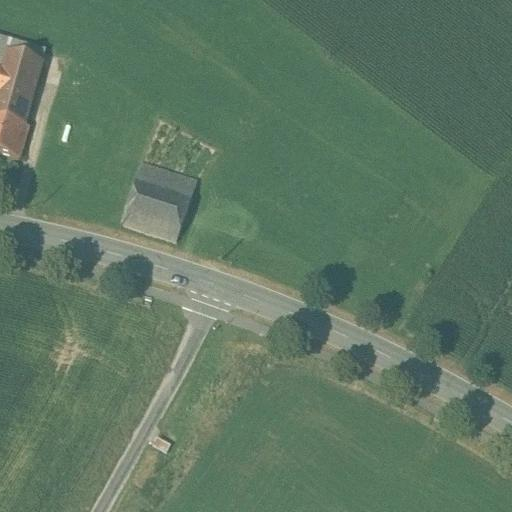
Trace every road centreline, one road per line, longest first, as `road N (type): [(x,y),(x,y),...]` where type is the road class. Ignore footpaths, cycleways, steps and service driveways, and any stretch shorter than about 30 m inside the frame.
road 1 (tertiary): [(219,288),(366,343),(511,423)]
road 2 (unclassified): [(219,288),(104,511)]
road 3 (tertiary): [(0,230),(92,248),(219,288)]
